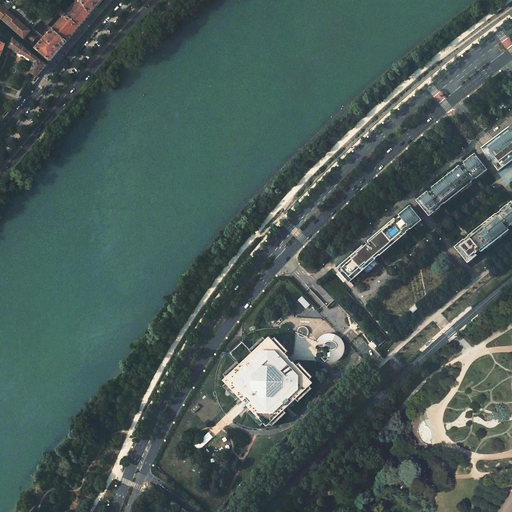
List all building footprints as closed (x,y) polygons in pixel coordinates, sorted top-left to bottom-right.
[(36,25),(7,0),(0,0),(0,18),(25,39),(32,30),(36,25)] [(76,3),(72,0),(71,0),(65,2),(57,12),(51,6),(41,19),(53,29),(67,42),(90,15),(76,3)] [(103,0),(102,0),(77,0),(76,3),(90,15),(103,0)] [(53,29),(41,19),(36,25),(41,29),(48,35),(53,29)] [(41,29),(36,25),(32,30),(37,34),(41,29)] [(67,42),(53,29),(48,35),(36,49),(50,61),(67,42)] [(37,34),(32,30),(25,39),(31,45),(39,36),(37,34)] [(23,47),(10,36),(7,41),(10,43),(8,46),(9,48),(26,58),(25,59),(31,63),(32,65),(33,66),(30,73),(36,78),(37,77),(46,66),(32,54),(23,47)] [(500,99),(491,106),(498,116),(505,111),(502,108),(505,106),(500,99)] [(502,135),(505,138),(511,132),(511,130),(510,129),(502,135)] [(488,151),(486,153),(499,171),(511,161),(511,132),(495,146),(497,148),(493,151),(490,153),(488,151)] [(483,150),(486,153),(488,151),(490,153),(493,151),(494,151),(497,148),(495,146),(505,138),(502,135),(489,145),(483,150)] [(424,197),(418,201),(430,216),(436,211),(434,209),(439,205),(440,206),(442,204),(444,202),(445,204),(448,201),(446,199),(451,195),(453,197),(465,188),(463,186),(468,182),(469,184),(473,182),(471,180),(474,178),(476,177),(475,176),(480,173),(482,175),(488,170),(477,155),(470,160),(472,161),(467,165),(465,164),(461,167),(458,170),(459,171),(454,175),(453,173),(441,183),(443,184),(438,188),(437,186),(433,189),(429,193),(430,194),(425,198),(424,197)] [(511,164),(499,174),(507,185),(511,181),(511,164)] [(511,201),(506,206),(508,208),(503,212),(503,211),(501,213),(498,215),(496,214),(494,216),(495,218),(490,222),(489,220),(477,229),(478,232),(474,235),(472,233),(469,236),(470,237),(465,241),(466,241),(461,245),(459,243),(455,246),(460,252),(464,258),(466,260),(470,257),(471,258),(476,254),(475,254),(480,250),(481,250),(482,249),(483,248),(482,247),(487,243),(488,244),(500,234),(499,233),(504,229),(505,231),(507,229),(508,228),(511,224),(511,223),(511,222),(511,201)] [(340,270),(350,282),(353,279),(356,277),(355,276),(362,269),(374,259),(375,258),(374,256),(376,254),(379,252),(380,254),(381,253),(382,252),(382,251),(386,247),(387,247),(399,238),(398,237),(403,233),(404,233),(405,232),(406,231),(405,230),(407,228),(409,226),(411,227),(418,221),(419,222),(422,220),(412,207),(411,208),(402,215),(401,216),(402,217),(401,218),(399,219),(399,218),(396,221),(383,231),(371,241),(370,242),(368,244),(369,245),(368,246),(366,247),(365,246),(365,247),(352,258),(342,266),(340,269),(341,270),(340,270)] [(347,279),(340,271),(336,274),(343,283),(347,279)] [(309,302),(302,294),(297,298),(305,306),(309,302)] [(419,308),(415,304),(410,309),(413,313),(419,308)] [(280,327),(286,328),(287,328),(290,329),(293,325),(293,324),(292,322),(291,321),(290,321),(288,321),(287,321),(280,327)] [(299,332),(300,333),(300,334),(301,335),(303,336),(304,336),(305,336),(307,335),(309,334),(310,333),(310,332),(310,330),(310,329),(309,327),(308,326),(307,325),(305,325),(304,325),(303,325),(301,326),(300,327),(299,329),(299,330),(299,332)] [(251,405),(266,421),(269,419),(272,422),(312,383),(310,381),(313,378),(298,363),(297,364),(294,361),(291,357),(289,355),(290,354),(271,335),(254,351),(244,340),(232,352),(242,363),(228,376),(231,379),(228,382),(244,398),(251,405)] [(319,345),(318,358),(322,358),(329,363),(330,346),(319,345)]
